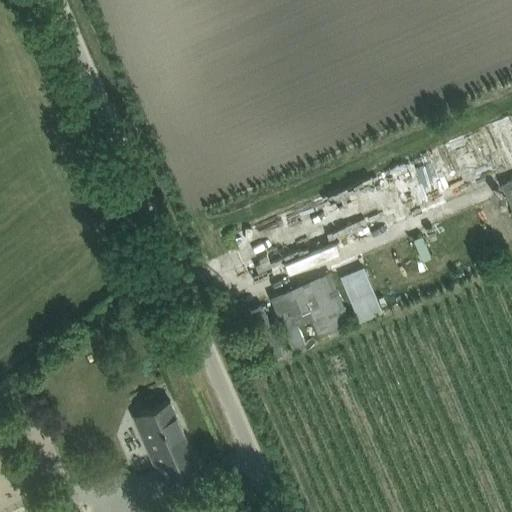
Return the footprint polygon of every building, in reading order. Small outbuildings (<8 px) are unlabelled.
[(511,113),(233,233),(229,235),(250,284),(511,170),(511,113)] [(511,176),(500,181),(511,210),(511,176)] [(450,238),(430,243),(436,265),(456,260),(450,238)] [(372,327),(401,314),(381,268),(352,281),(372,327)] [(348,320),(327,272),(269,297),(289,345),(348,320)] [(262,304),(250,310),(269,357),(283,351),(262,304)] [(357,356),(342,358),(346,385),(360,383),(357,356)] [(167,399),(136,412),(164,476),(195,463),(167,399)]
